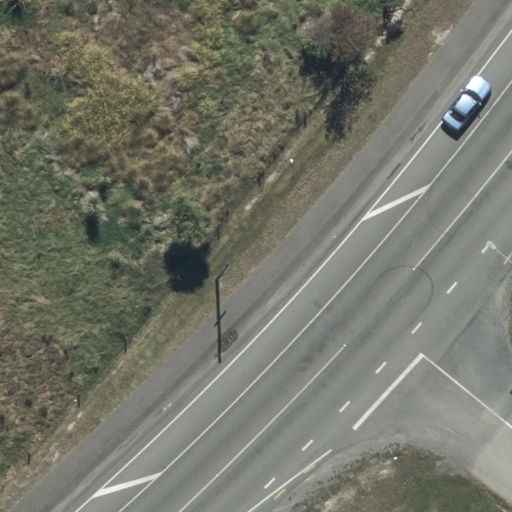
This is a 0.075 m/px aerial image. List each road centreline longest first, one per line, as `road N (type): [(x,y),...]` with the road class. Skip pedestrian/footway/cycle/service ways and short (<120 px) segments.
road 1 (secondary): [(174,511),(371,311)]
road 2 (secondary): [(371,311),(511,146)]
road 3 (residential): [(511,425),(371,311)]
